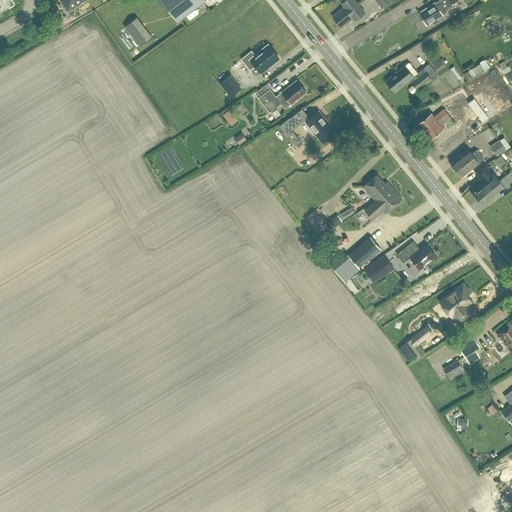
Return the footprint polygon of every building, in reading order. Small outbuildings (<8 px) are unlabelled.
[(12,0),(0,0),(0,12),(13,5),(14,2),(12,0)] [(61,0),(68,10),(84,0),(61,0)] [(161,0),(177,21),(203,1),(202,0),(161,0)] [(355,20),(365,12),(355,0),(344,0),(341,3),(343,6),(331,16),(341,28),(353,18),(355,20)] [(419,13),(426,24),(442,14),(446,12),(440,3),(437,5),(435,3),(419,13)] [(137,17),(124,26),(139,46),(152,37),(137,17)] [(250,70),(255,65),(261,72),(278,58),(267,45),(255,55),(251,50),(241,59),(250,70)] [(439,59),(432,65),(437,71),(444,66),(439,59)] [(429,65),(418,74),(409,63),(404,66),(386,81),(394,91),(409,79),(412,82),(411,82),(416,89),(430,78),(435,73),(429,65)] [(468,70),(472,77),(482,71),(479,64),(468,70)] [(242,88),(230,74),(219,83),(231,97),(242,88)] [(276,96),(270,89),(260,96),(258,98),(269,112),(281,103),(284,108),(291,103),(306,92),(297,80),(282,91),(276,96)] [(256,92),(260,96),(270,89),(266,84),(256,92)] [(456,103),(463,100),(458,89),(450,92),(456,103)] [(441,104),(452,98),(450,93),(438,99),(441,104)] [(439,115),(427,124),(435,134),(454,118),(442,104),(435,110),(439,115)] [(476,107),(461,115),(465,122),(480,113),(476,107)] [(306,121),(322,142),(336,132),(319,111),(310,118),(302,108),(290,117),(289,117),(280,125),(282,128),(295,144),(301,140),(292,129),(305,119),(306,121)] [(228,124),(234,120),(228,109),(221,113),(228,124)] [(454,118),(435,134),(442,143),(454,134),(457,138),(465,132),(454,118)] [(241,133),(234,138),(240,146),(247,140),(241,133)] [(504,136),(499,139),(489,146),(496,156),(506,149),(506,148),(510,146),(504,136)] [(472,152),(469,148),(450,164),(460,177),(479,162),(479,161),(482,158),(475,149),(472,152)] [(483,194),(499,181),(490,171),(489,171),(485,166),(476,173),(481,178),(469,187),(474,193),(472,194),(478,200),(484,195),(483,194)] [(377,174),(363,186),(375,200),(385,192),(387,193),(393,188),(387,181),(384,183),(377,174)] [(385,214),(402,199),(393,188),(387,193),(385,192),(375,200),(376,201),(365,210),(373,218),(382,210),(385,213),(385,214)] [(342,221),(337,215),(331,219),(335,226),(342,221)] [(348,255),(359,267),(381,248),(370,236),(348,255)] [(403,262),(410,256),(415,262),(408,268),(412,273),(416,273),(421,269),(420,268),(435,255),(426,244),(419,249),(413,241),(397,254),(403,262)] [(389,262),(384,255),(365,268),(371,278),(384,269),(382,266),(389,262)] [(446,296),(444,298),(442,300),(447,307),(446,308),(452,316),(453,315),(459,321),(473,309),(468,303),(471,300),(467,294),(468,293),(468,289),(465,285),(461,284),(453,291),(451,291),(447,295),(446,296)] [(511,351),(511,321),(497,334),(511,351)] [(473,336),(458,345),(464,356),(479,347),(473,336)] [(419,345),(413,350),(418,356),(424,352),(419,345)] [(464,371),(457,360),(443,368),(450,379),(464,371)] [(511,401),(501,411),(508,421),(511,417),(511,401)] [(492,404),(488,407),(493,414),(498,410),(492,404)]
